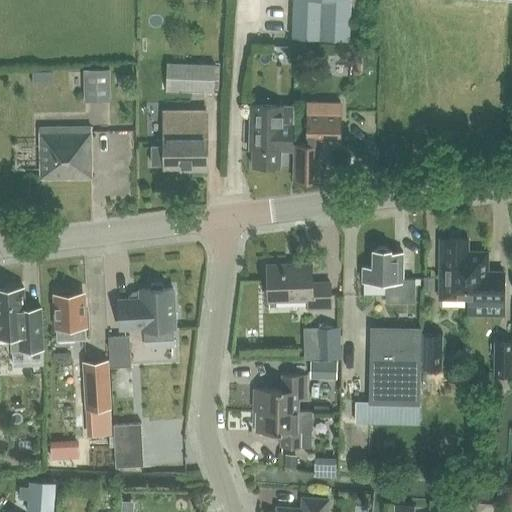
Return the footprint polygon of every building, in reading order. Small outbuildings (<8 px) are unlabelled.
[(292,0),(290,39),(347,41),(349,0),(292,0)] [(176,121),(202,122),(203,94),(213,95),(214,65),(167,63),(166,92),(177,93),(176,121)] [(84,68),(84,101),(110,101),(110,68),(84,68)] [(249,124),(248,144),(252,144),(251,168),(278,169),(279,150),(291,150),(293,104),(250,103),(249,124)] [(293,182),(304,182),(304,185),(316,185),(316,183),(319,183),(320,160),(323,160),(325,145),(340,145),(341,115),(307,114),(305,145),(295,145),(293,182)] [(164,147),(151,148),(151,166),(164,166),(164,169),(190,169),(190,172),(206,171),(206,136),(197,136),(197,124),(166,125),(165,136),(164,137),(164,147)] [(63,126),(40,126),(40,129),(40,179),(91,179),(91,129),(91,125),(63,126)] [(467,250),(468,250),(468,238),(444,238),(444,250),(440,250),(440,298),(467,298),(467,250)] [(364,266),(364,281),(386,281),(385,302),(416,302),(415,278),(403,277),(403,252),(391,252),(391,249),(388,249),(385,247),(379,247),(376,249),(373,249),(373,266),(364,266)] [(468,250),(467,250),(467,298),(484,298),(484,302),(504,302),(504,270),(488,270),(488,250),(468,250)] [(268,300),(307,298),(308,309),(330,308),(329,282),(311,283),(311,264),(267,266),(268,300)] [(174,328),(174,324),(175,324),(177,322),(176,313),(174,311),(173,311),(172,288),(162,289),(162,286),(160,284),(151,284),(150,286),(149,289),(140,290),(140,293),(133,294),(130,297),(130,300),(118,301),(119,329),(142,328),(142,330),(144,330),(144,341),(174,340),(173,328),(174,328)] [(0,338),(11,338),(12,352),(43,350),(41,309),(25,310),(23,289),(0,290),(0,338)] [(84,326),(88,326),(87,310),(84,310),(83,293),(70,294),(70,290),(60,291),(60,294),(55,294),(57,340),(85,338),(84,326)] [(374,329),(372,401),(419,402),(420,330),(374,329)] [(424,367),(442,367),(442,335),(424,335),(424,367)] [(108,337),(110,368),(131,367),(129,336),(108,337)] [(495,373),(511,373),(511,341),(495,341),(495,373)] [(83,363),(86,409),(95,409),(110,408),(107,361),(83,363)] [(336,362),(312,362),(312,378),(336,378),(336,362)] [(257,388),(256,410),(298,410),(298,398),(306,398),(306,374),(282,374),(282,389),(257,388)] [(95,409),(86,409),(87,435),(111,434),(110,408),(95,409)] [(256,410),(256,431),(281,431),(281,446),(311,447),(312,430),(313,428),(313,416),(312,414),(312,410),(298,410),(256,410)] [(142,422),(114,424),(116,466),(144,464),(142,422)] [(79,457),(78,444),(69,445),(70,457),(79,457)] [(20,487),(20,498),(29,499),(28,511),(51,511),(53,484),(31,482),(30,487),(20,487)] [(277,511),(326,511),(328,499),(302,497),(301,509),(277,508),(277,511)] [(352,498),(351,511),(369,511),(370,499),(352,498)]
